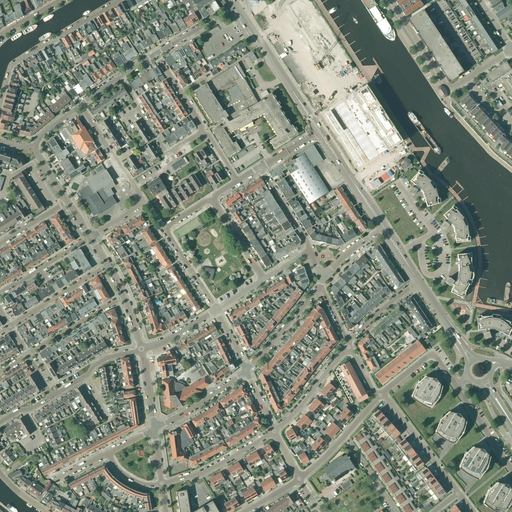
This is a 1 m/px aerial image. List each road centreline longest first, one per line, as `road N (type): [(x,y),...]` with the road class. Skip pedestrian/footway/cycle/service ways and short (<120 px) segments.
road 1 (residential): [(91,237),(143,204),(79,105)]
road 2 (residential): [(119,0),(11,65),(0,104)]
road 3 (residential): [(217,310),(163,229),(212,200)]
road 4 (secondary): [(318,131),(237,7)]
road 5 (residential): [(459,492),(381,392)]
road 6 (residential): [(161,483),(200,475),(274,431)]
road 7 (residential): [(466,78),(447,85),(388,0)]
